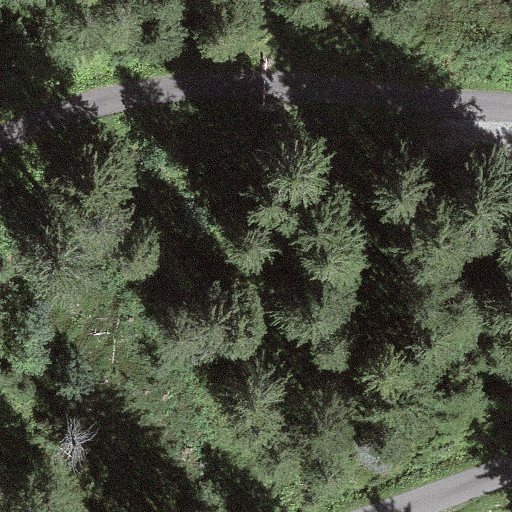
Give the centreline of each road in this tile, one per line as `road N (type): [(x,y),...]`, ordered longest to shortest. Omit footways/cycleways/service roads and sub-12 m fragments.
road 1 (track): [(511,103),(180,86),(95,98),(0,140)]
road 2 (track): [(381,511),(511,460)]
